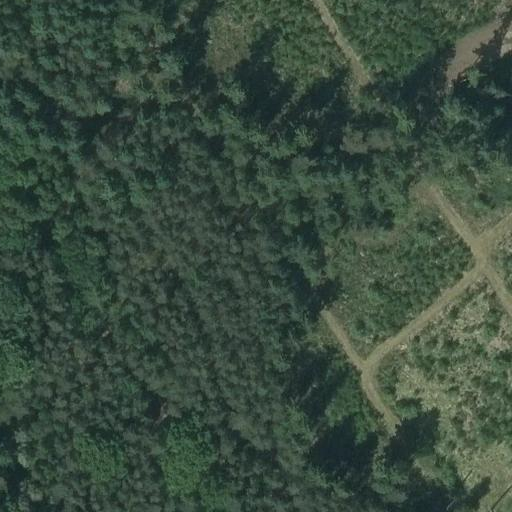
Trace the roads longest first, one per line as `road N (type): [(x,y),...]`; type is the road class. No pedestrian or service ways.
road 1 (track): [(442,511),(120,0)]
road 2 (unknown): [(219,511),(0,162)]
road 3 (track): [(313,0),(511,312)]
road 4 (track): [(362,378),(371,360),(484,268)]
